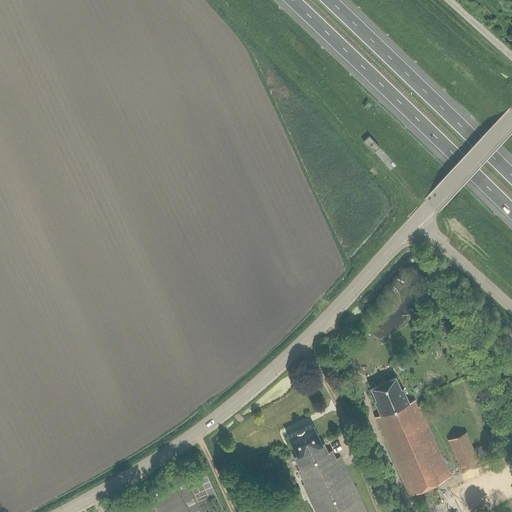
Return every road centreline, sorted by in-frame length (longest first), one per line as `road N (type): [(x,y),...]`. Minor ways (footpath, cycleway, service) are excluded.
road 1 (tertiary): [(65,511),(171,451),(249,391),(416,220)]
road 2 (motorway): [(291,0),(511,211)]
road 3 (motorway): [(511,176),(328,0)]
road 4 (tertiary): [(416,220),(511,119)]
road 5 (unclassified): [(511,309),(416,220)]
